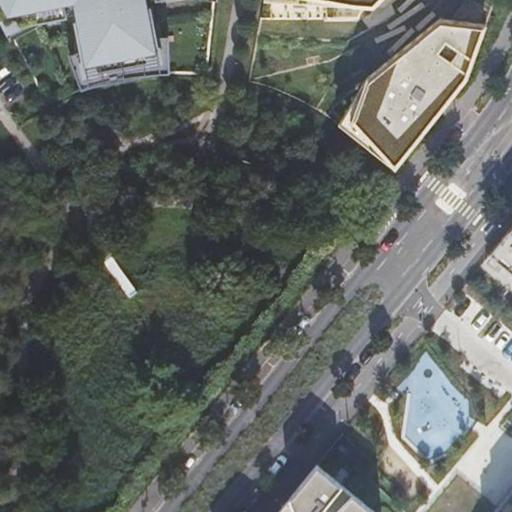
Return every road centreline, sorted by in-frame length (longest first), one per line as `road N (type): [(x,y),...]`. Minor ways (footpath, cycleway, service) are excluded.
road 1 (tertiary): [(511,88),(453,175),(367,266),(168,511)]
road 2 (tertiary): [(224,511),(511,152)]
